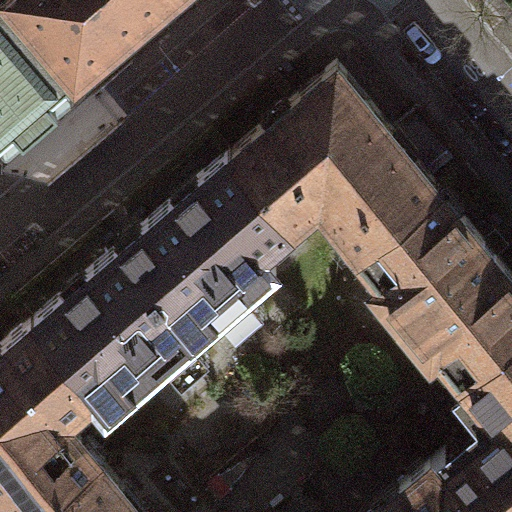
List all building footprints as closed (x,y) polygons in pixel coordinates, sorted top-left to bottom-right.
[(0,0),(0,134),(14,123),(24,134),(59,104),(49,93),(77,69),(17,0),(0,0)] [(17,0),(77,69),(158,0),(17,0)] [(319,197),(359,244),(437,179),(338,59),(232,147),(293,219),(319,197)] [(294,221),(293,219),(232,147),(231,147),(132,231),(119,242),(195,332),(208,321),(278,262),(265,246),(294,221)] [(440,344),(465,374),(511,335),(511,269),(437,179),(359,244),(383,274),(376,280),(433,349),(440,344)] [(119,242),(34,315),(96,388),(94,389),(108,405),(195,332),(119,242)] [(0,343),(0,494),(14,511),(26,511),(99,452),(101,451),(80,426),(76,429),(64,414),(94,389),(96,388),(34,315),(0,343)] [(489,433),(474,445),(511,490),(511,335),(465,374),(491,406),(477,418),(489,433)] [(446,442),(376,500),(385,511),(511,511),(511,490),(474,445),(459,458),(446,442)] [(148,511),(99,452),(26,511),(148,511)] [(385,511),(376,500),(364,510),(361,511),(385,511)]
